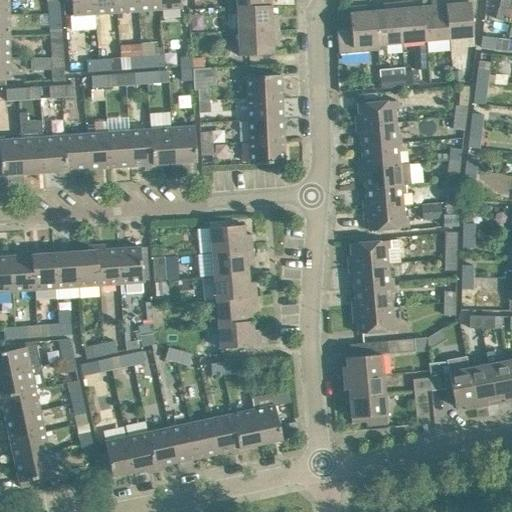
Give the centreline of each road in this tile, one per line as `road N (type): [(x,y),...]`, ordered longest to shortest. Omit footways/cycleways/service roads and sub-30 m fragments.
road 1 (residential): [(307,193),(0,215)]
road 2 (residential): [(321,462),(307,193)]
road 3 (residential): [(130,511),(321,462)]
road 4 (residential): [(307,193),(312,36),(324,0)]
road 5 (residential): [(321,462),(511,426)]
